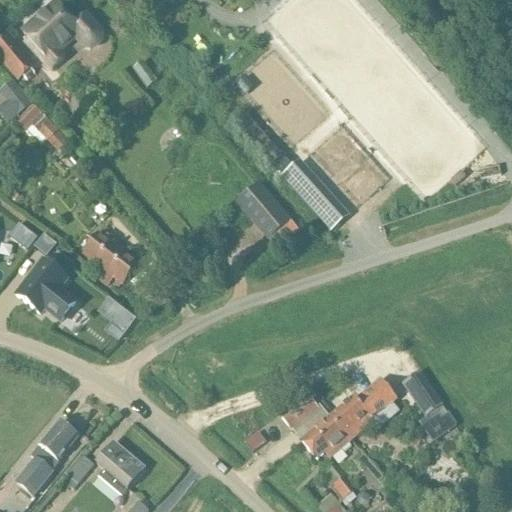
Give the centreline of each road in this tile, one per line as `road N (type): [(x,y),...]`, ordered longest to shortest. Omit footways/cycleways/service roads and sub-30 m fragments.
road 1 (unclassified): [(106,382),(186,328),(511,216)]
road 2 (unclassified): [(262,511),(189,434),(106,382)]
